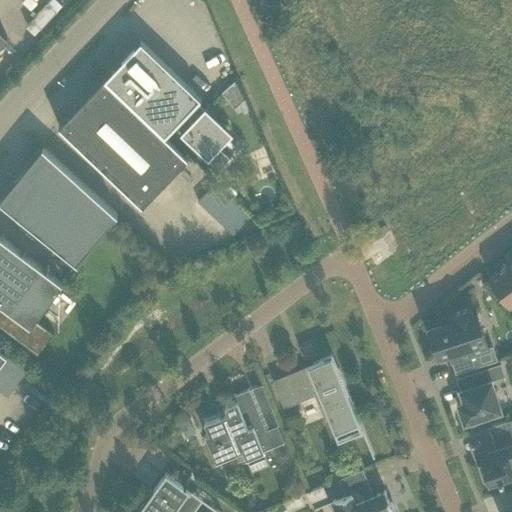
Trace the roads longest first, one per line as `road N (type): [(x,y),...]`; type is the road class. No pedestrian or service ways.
road 1 (residential): [(87,511),(109,430),(348,253)]
road 2 (residential): [(455,511),(376,320)]
road 3 (unclassified): [(117,0),(0,118)]
road 4 (residential): [(376,320),(511,224)]
